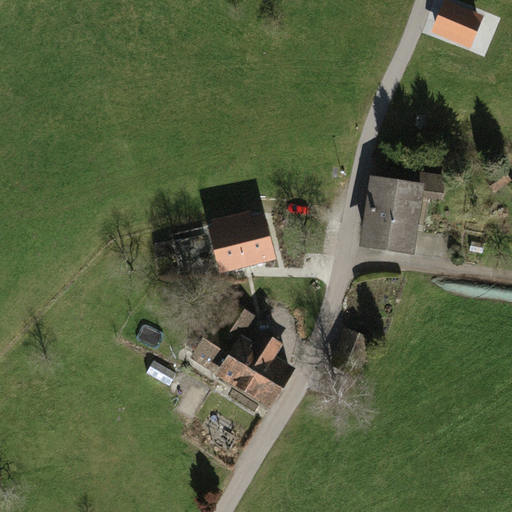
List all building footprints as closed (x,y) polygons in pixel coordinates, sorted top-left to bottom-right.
[(446,0),(444,0),(434,33),(476,47),(487,13),(446,0)] [(374,172),(367,240),(413,245),(421,177),(374,172)] [(261,206),(211,215),(220,264),(270,255),(261,206)] [(258,316),(229,298),(194,357),(267,401),(288,366),(270,355),(280,339),(265,330),(257,344),(245,338),(258,316)] [(372,339),(348,329),(335,362),(359,372),(372,339)]
